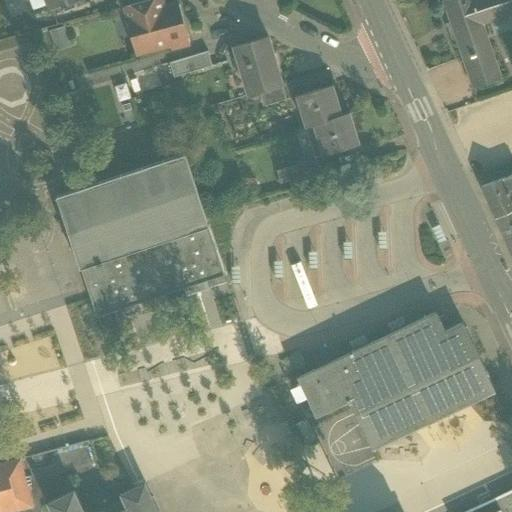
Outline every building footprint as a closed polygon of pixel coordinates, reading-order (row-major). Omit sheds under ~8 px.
[(30,0),(34,9),(48,4),(51,11),(78,0),(30,0)] [(160,0),(150,0),(125,7),(128,19),(163,9),(160,0)] [(511,0),(447,0),(445,1),(474,88),(499,80),(481,24),(511,13),(511,0)] [(128,19),(126,19),(131,37),(140,35),(144,51),(170,44),(171,48),(189,43),(179,5),(163,9),(128,19)] [(55,49),(69,46),(64,25),(50,29),(55,49)] [(267,36),(235,46),(249,95),(259,92),(281,85),(267,36)] [(209,51),(170,63),(174,77),(213,66),(209,51)] [(281,85),(259,92),(263,106),(285,99),(281,85)] [(331,85),(297,96),(302,114),(308,113),(311,125),(319,123),(341,116),(331,85)] [(218,88),(197,94),(200,105),(221,99),(218,88)] [(341,116),(319,123),(322,136),(318,137),(323,155),(358,144),(349,114),(341,116)] [(83,188),(57,197),(97,316),(114,310),(117,319),(140,311),(137,303),(183,287),(186,296),(209,288),(206,279),(224,274),(184,154),(83,188)] [(310,160),(284,168),(288,180),(314,171),(310,160)] [(511,176),(481,187),(495,218),(511,211),(511,176)] [(511,211),(495,218),(509,248),(508,248),(509,250),(511,248),(511,211)] [(436,312),(297,378),(316,417),(348,402),(349,405),(351,404),(372,449),(495,391),(463,323),(445,331),(436,312)] [(0,384),(18,378),(9,349),(0,352),(0,384)] [(152,398),(114,416),(132,454),(170,436),(152,398)] [(315,440),(306,419),(295,424),(305,444),(315,440)] [(19,458),(0,463),(0,511),(31,503),(19,458)] [(158,511),(144,483),(120,494),(126,509),(127,511),(158,511)] [(83,511),(74,490),(48,502),(52,511),(83,511)] [(511,511),(511,490),(465,511),(511,511)]
